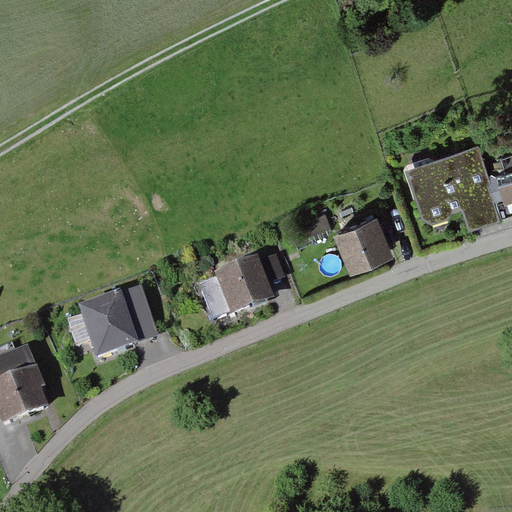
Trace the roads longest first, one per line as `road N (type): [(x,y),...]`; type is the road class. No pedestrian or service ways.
road 1 (residential): [(511,237),(150,378),(79,423),(8,511)]
road 2 (track): [(279,0),(0,149)]
